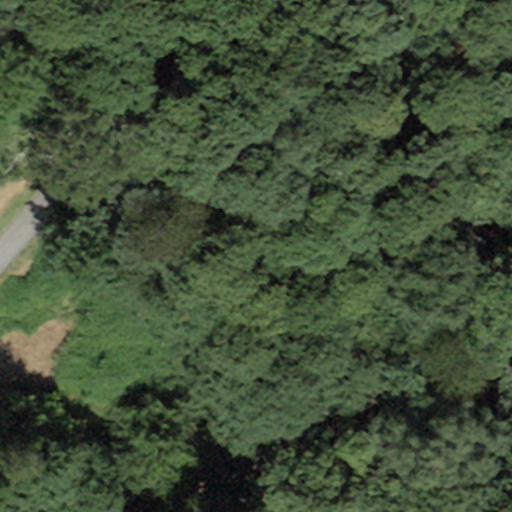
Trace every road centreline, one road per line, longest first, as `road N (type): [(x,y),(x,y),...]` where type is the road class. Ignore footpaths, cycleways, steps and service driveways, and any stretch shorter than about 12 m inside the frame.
road 1 (unclassified): [(511,301),(31,511)]
road 2 (unclassified): [(0,262),(190,0)]
